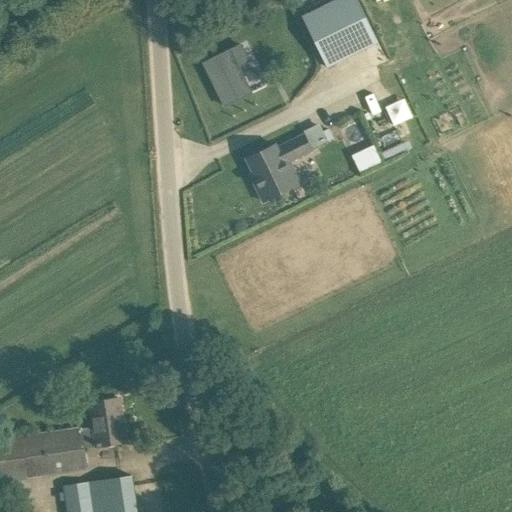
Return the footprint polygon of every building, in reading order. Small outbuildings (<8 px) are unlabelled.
[(335,0),(303,16),(328,67),(378,42),(357,0),(335,0)] [(250,60),(240,42),(202,62),(224,106),(251,92),(238,66),(250,60)] [(277,148),(276,144),(247,158),(254,171),(250,173),(264,202),(296,186),(285,163),(329,141),(319,122),(303,131),(304,135),(277,148)] [(383,152),(387,159),(408,149),(404,141),(383,152)] [(373,144),(364,148),(373,165),(382,161),(373,144)] [(0,482),(88,467),(85,447),(126,441),(120,397),(91,402),(95,426),(0,441),(0,482)] [(137,511),(131,474),(66,484),(70,511),(137,511)]
